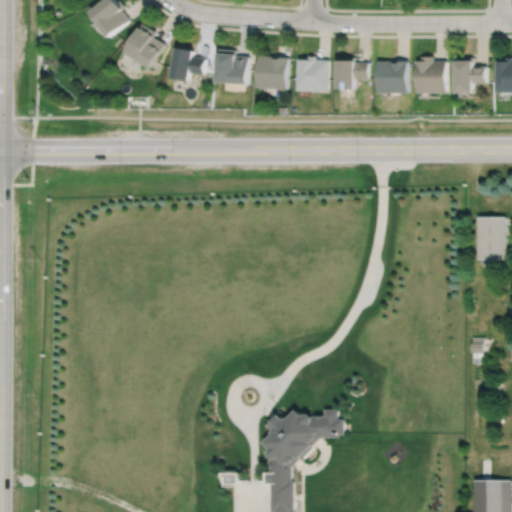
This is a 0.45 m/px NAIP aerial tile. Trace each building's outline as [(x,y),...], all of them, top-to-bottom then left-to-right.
[(104,0),(91,10),(110,34),(132,17),(124,7),(128,4),(125,0),(104,0)] [(144,21),(127,49),(154,65),(168,41),(156,34),(159,30),(144,21)] [(179,44),(174,76),(192,79),(193,70),(205,72),(208,55),(197,53),(198,47),(179,44)] [(221,47),(219,80),(248,82),(250,55),(237,54),(237,48),(221,47)] [(259,54),(257,85),(287,88),(289,56),(259,54)] [(298,57),(297,88),(328,90),(330,58),(317,57),(317,54),(309,54),(309,57),(298,57)] [(338,58),(338,87),(356,87),(356,77),(369,77),(370,61),(357,60),(357,58),(356,58),(356,55),(349,55),(349,58),(338,58)] [(418,59),(418,91),(448,91),(448,59),(436,59),(436,55),(423,55),(423,59),(418,59)] [(498,59),(498,90),(511,90),(511,55),(509,56),(509,59),(498,59)] [(458,58),(458,90),(476,90),(476,81),(489,81),(489,64),(476,64),(476,56),(467,56),(467,58),(458,58)] [(379,59),(379,91),(410,91),(410,59),(379,59)] [(83,87),(78,94),(84,99),(90,92),(83,87)] [(479,216),(478,258),(481,258),(481,263),(487,263),(487,258),(508,258),(508,216),(479,216)] [(473,336),(473,352),(485,352),(485,336),(473,336)] [(492,382),(492,390),(501,390),(501,381),(492,382)] [(277,511),(290,511),(290,509),(295,509),(295,478),(293,478),(292,464),(301,455),(303,456),(315,444),(314,442),(322,434),(346,434),(346,419),(340,419),(340,409),(326,409),(326,416),(315,416),(312,416),(310,415),(306,415),(304,417),(297,411),(288,420),(287,419),(285,421),(279,415),(269,426),(274,431),(272,432),(271,431),(264,438),(271,445),(269,446),(269,451),(272,453),(272,456),(270,456),(270,468),(265,468),(265,480),(271,480),(272,510),(277,509),(277,511)] [(223,471),(223,485),(232,485),(232,482),(240,482),(240,471),(236,471),(236,469),(226,469),(226,471),(223,471)] [(511,511),(511,477),(477,477),(477,511),(511,511)]
